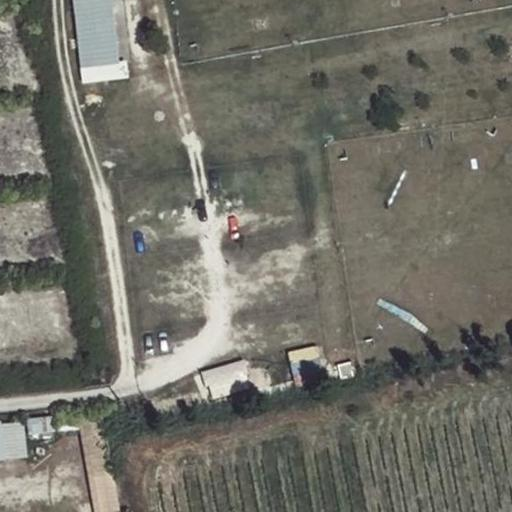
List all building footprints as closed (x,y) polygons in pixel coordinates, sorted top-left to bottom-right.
[(73,0),(79,50),(114,45),(108,0),(73,0)] [(114,45),(79,50),(80,67),(116,64),(114,45)] [(205,371),(214,397),(253,383),(243,357),(205,371)] [(350,364),(337,366),(340,380),(353,377),(350,364)] [(0,459),(29,458),(26,418),(0,419),(0,459)] [(117,511),(113,431),(88,432),(93,511),(117,511)]
